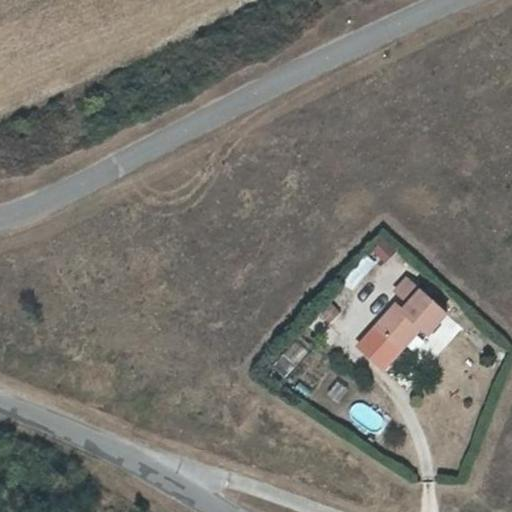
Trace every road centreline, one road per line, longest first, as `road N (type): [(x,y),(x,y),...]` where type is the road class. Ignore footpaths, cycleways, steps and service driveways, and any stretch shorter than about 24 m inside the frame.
road 1 (unclassified): [(473,0),(0,214)]
road 2 (unclassified): [(47,423),(212,511)]
road 3 (residential): [(47,423),(195,462)]
road 4 (track): [(195,462),(334,511)]
